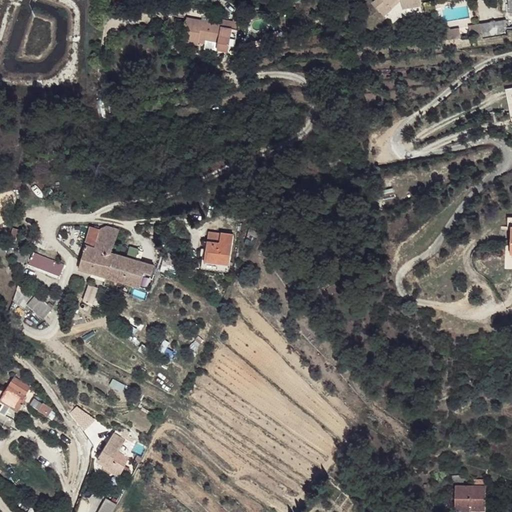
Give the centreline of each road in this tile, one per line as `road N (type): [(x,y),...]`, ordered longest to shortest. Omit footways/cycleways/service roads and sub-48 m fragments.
road 1 (residential): [(0,315),(37,335),(52,331),(69,261),(46,234),(48,223),(77,216),(125,222)]
road 2 (residential): [(66,511),(80,475),(81,441),(0,339)]
